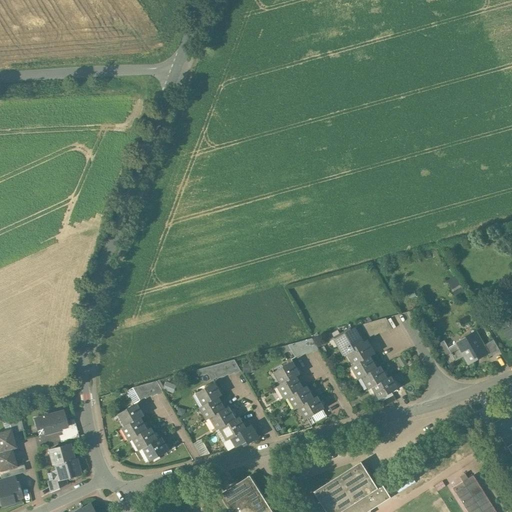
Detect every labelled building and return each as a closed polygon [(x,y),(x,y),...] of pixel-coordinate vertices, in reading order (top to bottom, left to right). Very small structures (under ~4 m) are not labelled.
[(455,289),(462,284),(456,275),(449,280),(455,289)] [(386,318),(368,323),(375,335),(380,333),(381,334),(386,331),(387,332),(392,329),(386,318)] [(511,321),(503,327),(509,338),(511,336),(511,321)] [(368,323),(362,325),(369,337),(370,337),(374,334),(375,336),(375,335),(368,323)] [(357,332),(352,330),(346,334),(337,339),(344,352),(346,354),(348,353),(348,352),(363,344),(357,332)] [(346,332),(335,338),(343,352),(344,352),(337,339),(346,334),(346,332)] [(476,333),(448,348),(451,353),(450,354),(452,356),(453,356),(456,361),(465,356),(469,363),(486,353),(485,351),(486,350),(483,346),(476,333)] [(312,338),(288,345),(291,350),(296,357),(301,355),(301,356),(306,353),(307,354),(312,351),(313,353),(319,350),(312,338)] [(494,340),(483,346),(486,350),(485,351),(486,353),(489,358),(500,351),(494,340)] [(363,344),(348,352),(348,353),(350,352),(357,364),(351,367),(371,356),(374,354),(367,342),(363,344)] [(288,345),(279,347),(281,355),(291,350),(288,345)] [(371,356),(354,366),(360,378),(364,376),(378,368),(371,356)] [(235,360),(211,366),(217,378),(218,379),(223,376),(224,377),(229,374),(230,376),(235,373),(236,374),(241,371),(235,360)] [(293,362),(276,371),(283,384),(297,376),(300,374),(293,362)] [(211,366),(198,370),(201,376),(208,374),(212,381),(217,378),(211,366)] [(378,368),(364,376),(371,388),(373,387),(388,378),(381,366),(378,368)] [(283,384),(280,386),(286,398),(290,396),(304,388),(297,376),(283,384)] [(388,378),(373,387),(379,400),(399,389),(391,377),(388,378)] [(157,381),(133,388),(141,400),(145,397),(146,399),(151,396),(152,397),(157,394),(158,395),(164,392),(157,381)] [(215,383),(198,393),(205,405),(219,397),(222,395),(215,383)] [(304,388),(290,396),(297,408),(314,398),(307,386),(304,388)] [(393,395),(383,401),(386,406),(396,400),(393,395)] [(297,408),(295,409),(301,406),(307,418),(305,419),(306,419),(308,419),(323,410),(325,409),(324,408),(318,397),(318,396),(297,408)] [(205,405),(201,407),(208,419),(212,417),(226,409),(219,397),(205,405)] [(137,404),(121,413),(127,425),(141,418),(144,416),(137,404)] [(226,409),(212,417),(219,429),(236,419),(229,407),(226,409)] [(323,410),(308,419),(311,425),(327,416),(323,410)] [(51,416),(46,417),(46,416),(34,419),(37,429),(43,428),(45,434),(61,429),(60,427),(67,425),(63,412),(51,415),(51,416)] [(511,412),(492,425),(506,448),(508,447),(511,453),(511,412)] [(219,429),(217,430),(224,443),(232,438),(247,429),(240,417),(236,419),(219,429)] [(127,425),(124,427),(131,439),(134,438),(147,430),(141,418),(127,425)] [(21,419),(9,422),(11,429),(12,433),(23,430),(21,419)] [(252,426),(247,429),(232,438),(237,446),(244,442),(245,445),(258,437),(252,426)] [(147,430),(134,438),(141,450),(145,448),(158,440),(151,428),(147,430)] [(11,429),(0,431),(0,452),(12,449),(16,448),(12,433),(11,429)] [(158,440),(145,448),(152,460),(169,450),(162,438),(158,440)] [(202,456),(210,453),(203,438),(195,442),(202,456)] [(232,438),(224,443),(228,449),(233,448),(237,446),(232,438)] [(471,453),(465,443),(458,447),(464,457),(471,453)] [(69,445),(49,450),(53,465),(55,464),(73,459),(69,445)] [(12,449),(0,452),(0,471),(17,467),(12,449)] [(73,459),(55,464),(57,470),(53,471),(55,480),(65,478),(77,474),(75,468),(77,467),(75,458),(73,459)] [(327,511),(368,511),(391,498),(382,484),(377,487),(361,462),(314,492),(320,501),(327,511)] [(469,511),(498,511),(475,473),(469,477),(466,472),(460,476),(463,481),(454,486),(469,511)] [(14,475),(0,479),(0,487),(16,483),(14,475)] [(273,511),(250,476),(220,495),(230,511),(273,511)] [(65,478),(55,480),(48,482),(53,492),(67,485),(65,478)] [(230,483),(222,488),(224,492),(237,484),(236,482),(231,485),(230,483)] [(0,487),(0,501),(1,506),(14,502),(13,500),(22,497),(18,483),(16,483),(0,487)] [(320,501),(314,492),(309,495),(315,504),(320,501)] [(74,511),(94,511),(89,503),(74,511)]
